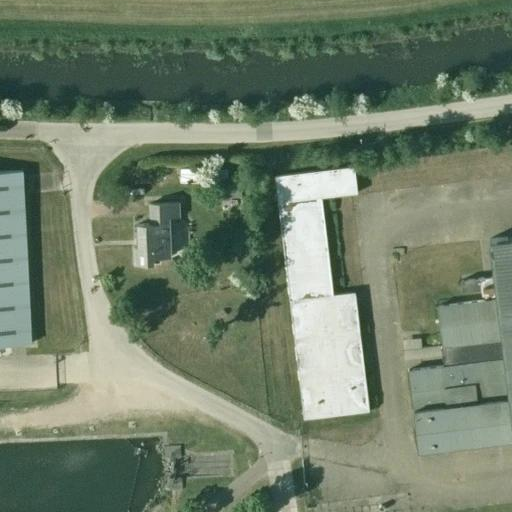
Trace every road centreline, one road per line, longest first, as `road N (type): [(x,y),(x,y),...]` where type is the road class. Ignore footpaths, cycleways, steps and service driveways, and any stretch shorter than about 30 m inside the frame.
road 1 (unclassified): [(79,132),(338,128),(511,102)]
road 2 (unclassified): [(136,363),(101,327),(90,290),(79,132)]
road 3 (unclassified): [(264,462),(279,440),(136,363)]
road 4 (track): [(0,417),(94,405),(136,363)]
